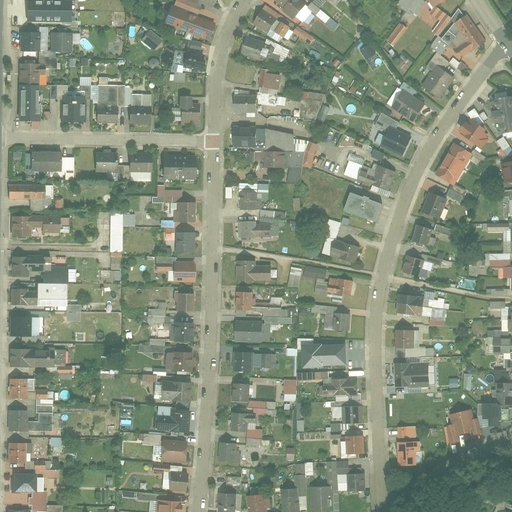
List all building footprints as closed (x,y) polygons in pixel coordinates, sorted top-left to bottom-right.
[(308,6),(300,0),(270,0),(298,20),(308,6)] [(420,0),(412,0),(404,11),(419,23),(431,8),(420,0)] [(57,3),(38,3),(38,18),(57,18),(57,3)] [(212,23),(171,7),(165,23),(206,39),(212,23)] [(432,17),(439,21),(432,33),(438,37),(450,17),(434,7),(426,19),(429,21),(432,17)] [(292,29),(259,8),(250,22),(272,36),(276,30),(287,37),(292,29)] [(489,37),(470,9),(456,18),(476,47),(489,37)] [(393,47),(407,29),(399,23),(385,41),(393,47)] [(296,27),(292,34),(310,44),(314,37),(296,27)] [(152,51),(161,40),(148,29),(139,40),(152,51)] [(36,121),(37,67),(56,67),(56,52),(39,52),(39,33),(22,33),(22,54),(34,54),(34,64),(19,64),(18,121),(36,121)] [(239,47),(278,63),(285,46),(276,42),(273,48),(244,36),(239,47)] [(438,60),(446,50),(437,43),(429,53),(438,60)] [(369,44),(359,51),(366,61),(376,54),(369,44)] [(199,71),(204,56),(186,50),(181,65),(199,71)] [(453,57),(448,63),(461,72),(465,66),(453,57)] [(453,77),(435,64),(417,88),(435,101),(453,77)] [(274,90),(274,69),(258,68),(258,89),(274,90)] [(90,86),(90,78),(78,77),(78,85),(90,86)] [(326,88),(312,82),(303,105),(316,110),(326,88)] [(124,84),(90,84),(90,123),(116,123),(116,107),(124,107),(124,84)] [(49,99),(60,99),(60,85),(49,85),(49,99)] [(416,123),(426,107),(401,89),(391,105),(416,123)] [(258,110),(258,92),(240,92),(240,110),(258,110)] [(85,97),(63,96),(63,122),(84,122),(85,97)] [(511,109),(511,106),(498,103),(492,125),(507,129),(511,109)] [(153,108),(133,109),(134,124),(153,123),(153,108)] [(197,125),(197,108),(183,108),(183,125),(197,125)] [(460,141),(475,150),(485,133),(474,113),(466,117),(470,123),(460,141)] [(247,127),(237,126),(237,146),(269,146),(269,170),(287,170),(287,188),(300,188),(300,169),(310,169),(314,144),(285,134),(266,130),(247,127)] [(401,157),(409,141),(387,131),(380,146),(401,157)] [(370,156),(380,161),(384,154),(374,149),(370,156)] [(469,159),(452,150),(436,179),(453,188),(469,159)] [(246,152),(245,161),(259,163),(260,154),(246,152)] [(154,154),(129,154),(129,163),(121,163),(121,153),(98,153),(98,169),(119,169),(119,179),(131,179),(131,167),(154,167),(154,154)] [(73,158),(29,158),(29,176),(73,176),(73,158)] [(196,181),(196,163),(161,163),(161,181),(196,181)] [(368,165),(362,179),(388,189),(396,169),(381,163),(378,170),(368,165)] [(50,190),(8,188),(8,203),(29,204),(28,214),(49,215),(50,190)] [(438,215),(449,195),(436,188),(425,209),(438,215)] [(243,211),(258,211),(258,192),(243,192),(243,211)] [(376,219),(381,204),(347,193),(342,208),(376,219)] [(195,203),(182,203),(182,226),(195,226),(195,203)] [(115,211),(100,211),(100,258),(115,258),(115,211)] [(274,242),(274,211),(258,211),(257,222),(237,221),(236,241),(274,242)] [(67,222),(10,219),(9,240),(29,241),(30,232),(66,235),(67,222)] [(328,219),(323,236),(336,239),(341,223),(328,219)] [(436,230),(420,225),(413,245),(428,251),(436,230)] [(509,259),(511,258),(511,228),(484,229),(484,237),(503,237),(503,258),(484,258),(484,269),(509,269),(509,259)] [(195,236),(180,236),(180,256),(195,256),(195,236)] [(359,249),(338,243),(334,256),(356,262),(359,249)] [(192,285),(193,262),(170,262),(170,255),(159,254),(158,272),(181,272),(180,285),(192,285)] [(12,288),(11,306),(67,307),(68,268),(50,268),(50,258),(12,258),(12,276),(28,276),(27,288),(12,288)] [(409,259),(405,277),(422,280),(425,262),(409,259)] [(247,266),(233,266),(233,290),(246,290),(247,281),(267,281),(267,271),(247,271),(247,266)] [(290,267),(288,286),(299,287),(301,268),(290,267)] [(120,281),(120,270),(100,270),(100,281),(120,281)] [(355,300),(355,282),(341,282),(341,300),(355,300)] [(194,294),(171,294),(171,311),(194,311),(194,294)] [(270,304),(242,304),(242,296),(233,296),(233,313),(258,313),(258,317),(271,317),(270,304)] [(425,318),(426,300),(406,299),(406,318),(425,318)] [(147,309),(147,323),(164,324),(164,303),(154,303),(154,309),(147,309)] [(351,330),(351,314),(338,314),(338,330),(351,330)] [(32,335),(32,319),(10,319),(10,334),(32,335)] [(263,322),(233,322),(234,338),(263,337),(263,322)] [(193,327),(163,327),(163,343),(193,343),(193,327)] [(416,356),(416,331),(398,332),(398,356),(416,356)] [(344,344),(303,345),(304,364),(321,364),(321,361),(344,360),(344,344)] [(511,344),(498,344),(498,355),(511,355),(511,344)] [(60,350),(13,350),(13,367),(50,367),(50,375),(60,375),(60,350)] [(254,354),(239,353),(238,372),(252,373),(254,354)] [(192,355),(161,354),(161,374),(191,374),(192,355)] [(275,355),(261,355),(261,368),(277,369),(277,364),(275,362),(275,355)] [(315,366),(315,379),(334,379),(334,366),(315,366)] [(432,387),(432,370),(397,371),(397,388),(432,387)] [(471,390),(471,374),(463,374),(463,390),(471,390)] [(450,388),(458,388),(458,379),(450,379),(450,388)] [(352,397),(352,380),(336,380),(336,397),(352,397)] [(53,390),(26,390),(26,381),(11,381),(11,401),(43,401),(43,422),(26,422),(26,410),(11,410),(11,433),(53,433),(53,390)] [(295,382),(284,381),(284,393),(295,393),(295,382)] [(190,385),(152,385),(152,405),(190,405),(190,385)] [(251,386),(237,386),(237,405),(251,405),(251,386)] [(511,387),(496,386),(495,403),(511,403),(511,387)] [(363,404),(347,404),(347,428),(363,428),(363,404)] [(494,405),(481,404),(480,414),(494,415),(494,405)] [(120,405),(120,417),(133,418),(133,405),(120,405)] [(331,407),(332,419),(341,418),(340,407),(331,407)] [(175,412),(175,423),(153,421),(152,432),(190,434),(191,413),(175,412)] [(472,413),(453,417),(457,432),(476,427),(472,413)] [(250,434),(250,414),(234,414),(234,434),(250,434)] [(326,427),(326,439),(340,438),(339,426),(326,427)] [(397,427),(398,438),(416,437),(416,426),(397,427)] [(252,445),(264,445),(265,429),(252,429),(252,445)] [(154,439),(160,439),(160,434),(142,434),(142,444),(154,445),(154,439)] [(49,438),(49,447),(62,447),(62,438),(49,438)] [(365,440),(348,440),(348,461),(364,461),(365,440)] [(239,465),(239,441),(221,441),(221,465),(239,465)] [(183,442),(158,442),(158,459),(183,459),(183,442)] [(26,465),(26,443),(9,443),(9,465),(26,465)] [(418,443),(400,443),(401,466),(419,465),(418,443)] [(287,448),(286,459),(293,460),(294,449),(287,448)] [(352,469),(334,469),(334,463),(326,463),(326,489),(349,489),(349,495),(365,495),(365,475),(352,475),(352,469)] [(47,467),(34,467),(34,476),(54,476),(54,472),(47,472),(47,467)] [(248,475),(219,475),(219,487),(248,487),(248,475)] [(183,476),(161,476),(161,492),(182,493),(183,476)] [(305,476),(296,476),(296,493),(305,493),(305,476)] [(27,495),(27,477),(5,477),(5,495),(27,495)] [(332,511),(332,491),(311,491),(311,511),(332,511)] [(45,511),(45,494),(31,494),(31,511),(45,511)] [(236,511),(237,494),(219,494),(219,511),(236,511)] [(301,511),(302,494),(285,494),(285,511),(301,511)] [(267,511),(268,496),(250,496),(250,511),(267,511)] [(180,502),(158,501),(157,511),(180,511),(181,504),(179,504),(180,502)]
